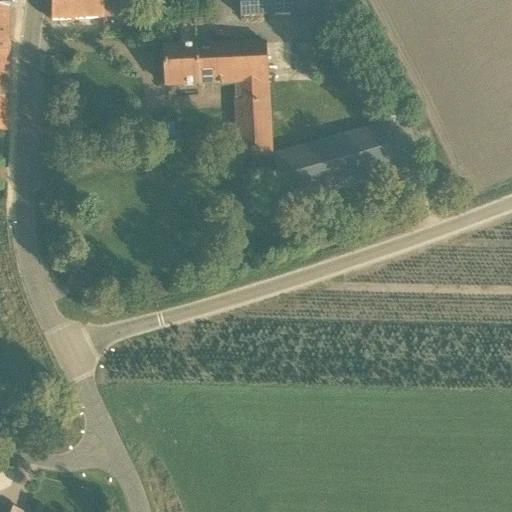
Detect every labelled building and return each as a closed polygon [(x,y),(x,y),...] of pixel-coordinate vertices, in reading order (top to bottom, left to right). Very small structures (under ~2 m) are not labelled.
[(52,0),(51,21),(135,17),(135,5),(149,4),(148,0),(52,0)] [(265,18),(263,0),(238,0),(239,19),(265,18)] [(8,45),(9,8),(0,8),(0,54),(8,55),(9,45),(8,45)] [(197,46),(197,48),(164,49),(166,87),(200,86),(200,88),(235,86),(238,159),(251,159),(252,179),(278,178),(286,204),(396,173),(382,125),(271,158),(267,44),(197,46)] [(0,131),(6,132),(8,70),(8,55),(0,54),(0,131)] [(70,394),(60,398),(64,408),(74,404),(70,394)]
